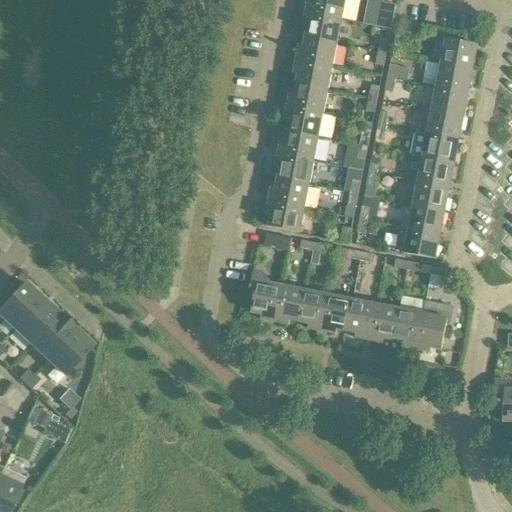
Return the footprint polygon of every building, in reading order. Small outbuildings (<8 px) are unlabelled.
[(311,14),(342,21),(346,0),(313,0),(313,1),(309,0),(308,0),(307,10),(311,11),(311,14)] [(391,31),(391,30),(396,6),(383,4),(378,28),(391,31)] [(342,21),(311,14),(310,19),(305,18),(303,28),(308,29),(306,39),(337,45),(342,21)] [(405,33),(402,32),(397,31),(395,44),(403,46),(405,33)] [(337,45),(306,39),(304,48),(300,47),(298,57),(302,58),(301,62),(333,69),(337,45)] [(381,39),(378,53),(386,54),(389,41),(381,39)] [(446,40),(441,66),(473,72),(478,47),(446,40)] [(386,54),(378,53),(376,66),(384,67),(386,54)] [(333,69),(301,62),(301,66),(296,65),(294,75),(299,76),(297,86),(328,92),(333,69)] [(423,87),(437,89),(468,95),(473,72),(441,66),(428,63),(423,87)] [(390,66),(388,80),(396,81),(398,67),(390,66)] [(396,81),(388,80),(385,92),(393,94),(396,81)] [(328,92),(297,86),(295,95),(290,94),(288,104),(293,105),(292,109),(324,115),(328,92)] [(371,86),(369,100),(377,102),(380,88),(371,86)] [(437,89),(432,113),(464,119),(468,95),(437,89)] [(377,102),(369,100),(366,113),(375,114),(377,102)] [(324,115),(292,109),(291,113),(287,112),(285,122),(289,123),(287,134),(319,140),(324,115)] [(378,126),(387,128),(389,115),(380,113),(378,126)] [(464,119),(432,113),(427,136),(459,142),(464,119)] [(364,123),(359,147),(367,149),(372,125),(364,123)] [(387,128),(378,126),(376,139),(384,141),(387,128)] [(319,140),(287,134),(286,143),(281,142),(279,152),(284,152),(283,157),(314,163),(319,140)] [(459,142),(427,136),(416,134),(411,156),(423,159),(423,160),(455,166),(459,142)] [(367,149),(359,147),(357,159),(365,161),(367,149)] [(314,163),(283,157),(282,161),(277,160),(276,169),(280,170),(278,181),(310,187),(314,163)] [(371,159),(368,175),(377,176),(380,161),(371,159)] [(455,166),(423,160),(418,184),(450,191),(455,166)] [(368,175),(366,188),(375,190),(377,176),(368,175)] [(310,187),(278,181),(276,190),(272,189),(270,199),(274,200),(274,204),(305,210),(310,187)] [(350,195),(358,197),(361,182),(353,181),(350,195)] [(418,184),(413,208),(445,214),(450,191),(418,184)] [(358,197),(350,195),(348,207),(356,209),(358,197)] [(305,210),(274,204),(273,208),(268,207),(266,216),(271,217),(269,228),(300,234),(305,210)] [(370,210),(362,208),(359,222),(368,223),(370,210)] [(413,208),(409,231),(440,238),(445,214),(413,208)] [(349,244),(354,220),(345,219),(341,242),(349,244)] [(368,223),(359,222),(357,234),(365,235),(368,223)] [(440,238),(409,231),(404,255),(436,261),(440,238)] [(290,253),(292,240),(267,235),(265,248),(290,253)] [(314,253),(315,244),(301,241),(300,250),(314,253)] [(329,246),(315,244),(314,253),(327,255),(329,246)] [(361,262),(363,254),(349,251),(348,259),(361,262)] [(363,254),(361,262),(374,264),(375,256),(363,254)] [(408,271),(409,262),(396,260),(394,268),(408,271)] [(423,265),(409,262),(408,271),(421,273),(423,265)] [(431,276),(445,278),(446,270),(433,268),(431,276)] [(254,271),(247,309),(253,310),(252,314),(262,316),(261,320),(271,322),(272,318),(276,319),(283,287),(269,284),(270,281),(263,273),(254,271)] [(0,310),(0,316),(14,330),(41,300),(24,284),(0,310)] [(306,292),(283,287),(276,319),(280,320),(279,324),(289,326),(290,322),(300,324),(306,292)] [(330,296),(306,292),(300,324),(309,325),(309,330),(318,332),(319,327),(323,328),(330,296)] [(330,296),(323,328),(327,329),(326,333),(336,335),(337,331),(347,333),(353,301),(330,296)] [(403,297),(400,310),(394,342),(404,344),(403,348),(412,351),(413,346),(417,347),(426,302),(403,297)] [(41,300),(14,330),(31,346),(59,316),(41,300)] [(353,301),(347,333),(357,335),(356,339),(365,341),(366,337),(371,338),(377,306),(353,301)] [(454,308),(426,302),(417,347),(422,347),(421,352),(430,354),(431,349),(442,351),(447,326),(450,327),(454,308)] [(400,310),(377,306),(371,338),(374,338),(374,343),(383,344),(384,340),(394,342),(400,310)] [(31,346),(48,361),(76,332),(59,316),(31,346)] [(76,332),(48,361),(65,377),(93,347),(76,332)] [(25,385),(33,377),(27,371),(19,380),(25,385)] [(39,382),(33,377),(25,385),(31,391),(39,382)] [(511,391),(507,391),(507,382),(495,381),(493,410),(504,411),(503,423),(511,423),(511,391)] [(73,393),(62,404),(69,411),(64,416),(69,421),(78,412),(73,407),(80,400),(73,393)] [(32,425),(44,431),(51,416),(39,410),(32,425)] [(0,511),(9,511),(14,503),(17,505),(23,492),(20,491),(25,480),(3,469),(0,475),(0,511)]
